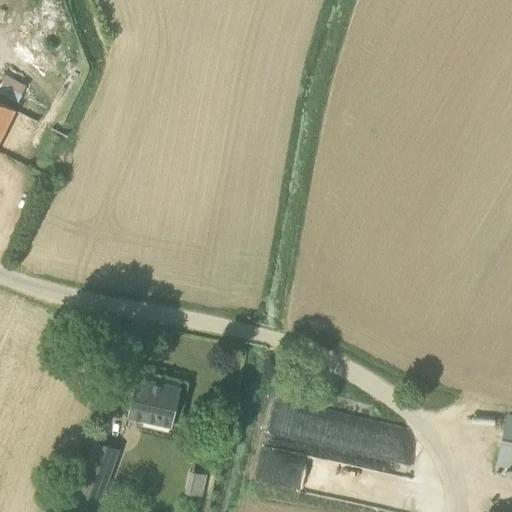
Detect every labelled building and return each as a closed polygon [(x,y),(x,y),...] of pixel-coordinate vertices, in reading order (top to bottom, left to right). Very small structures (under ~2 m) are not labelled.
[(5,73),(0,83),(0,97),(17,106),(28,84),(5,73)] [(0,102),(0,139),(15,110),(0,102)] [(181,387),(164,383),(136,377),(127,417),(172,427),(181,387)] [(273,402),(263,444),(374,469),(377,458),(407,464),(413,434),(273,402)] [(511,465),(511,416),(508,416),(498,463),(511,465)] [(120,450),(93,440),(74,493),(101,503),(120,450)]
